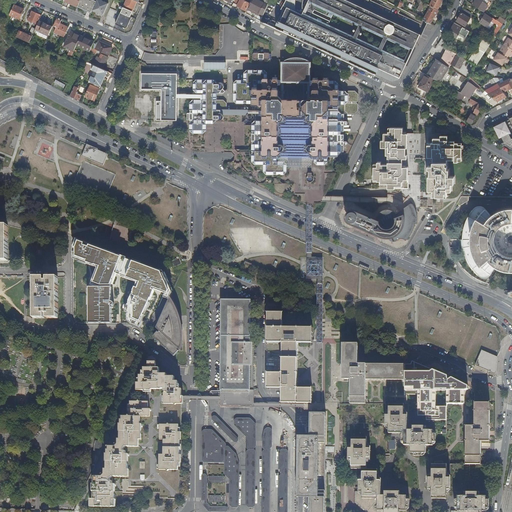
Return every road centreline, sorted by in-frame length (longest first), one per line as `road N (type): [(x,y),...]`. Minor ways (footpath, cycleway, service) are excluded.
road 1 (motorway): [(0,150),(511,370)]
road 2 (motorway): [(511,344),(0,126)]
road 3 (primary): [(211,191),(489,313),(511,331)]
road 4 (residential): [(196,264),(260,292),(260,383),(301,430),(300,511)]
road 5 (primary): [(0,107),(17,99),(43,105),(211,191)]
road 6 (primary): [(511,315),(323,229)]
road 7 (residential): [(207,0),(389,89)]
road 8 (primary): [(245,196),(99,120)]
road 9 (residential): [(389,89),(323,229)]
road 10 (unknown): [(131,43),(146,51),(147,68),(178,75),(174,103),(146,104),(140,133)]
road 11 (residential): [(191,383),(189,511)]
road 12 (unclassified): [(397,336),(509,382)]
